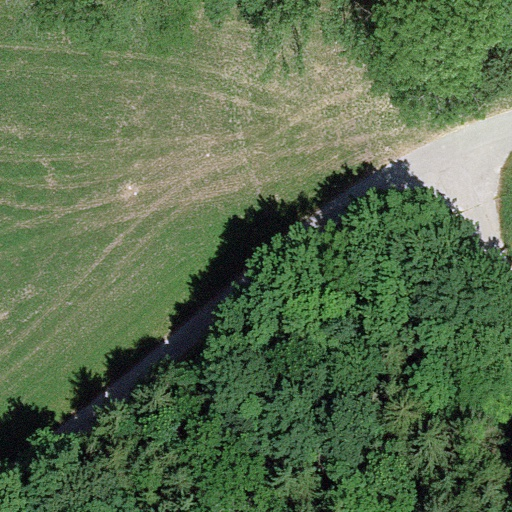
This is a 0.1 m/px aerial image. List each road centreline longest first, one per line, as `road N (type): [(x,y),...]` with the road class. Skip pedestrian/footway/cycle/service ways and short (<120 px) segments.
road 1 (track): [(0,486),(354,202),(458,141),(511,124)]
road 2 (track): [(511,285),(492,249),(458,141)]
